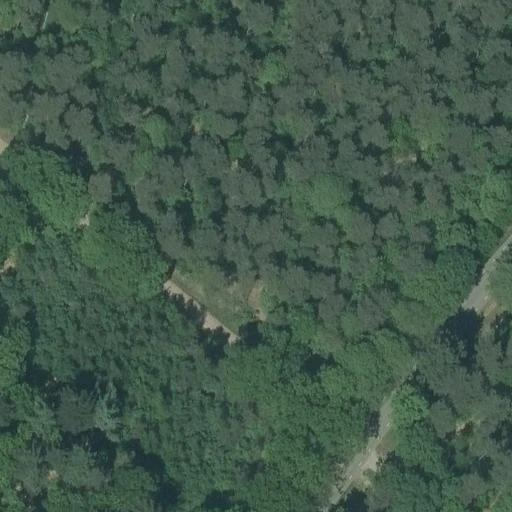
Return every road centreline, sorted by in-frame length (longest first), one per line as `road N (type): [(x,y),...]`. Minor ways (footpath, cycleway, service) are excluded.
road 1 (track): [(19,170),(352,445)]
road 2 (tertiary): [(304,511),(511,254)]
